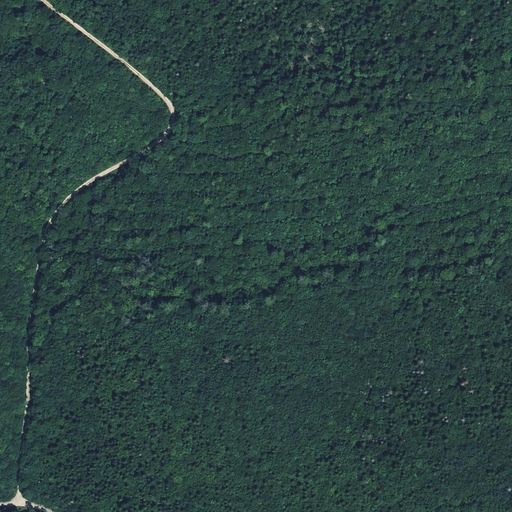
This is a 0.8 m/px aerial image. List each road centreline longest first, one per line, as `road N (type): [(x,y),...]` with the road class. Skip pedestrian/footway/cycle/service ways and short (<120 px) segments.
road 1 (track): [(27,357),(47,224),(87,183),(157,143),(173,118)]
road 2 (track): [(173,118),(163,96),(43,0)]
road 3 (track): [(20,502),(27,357)]
